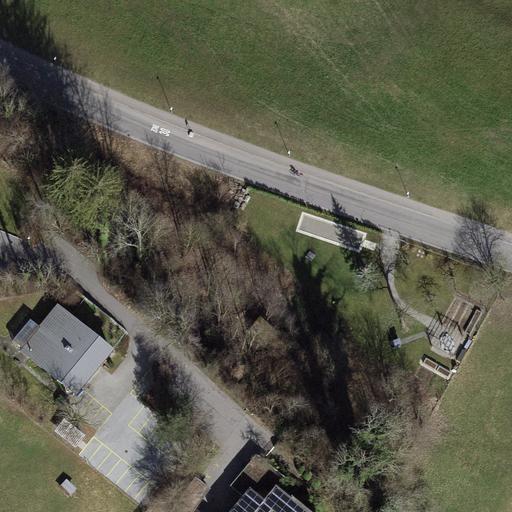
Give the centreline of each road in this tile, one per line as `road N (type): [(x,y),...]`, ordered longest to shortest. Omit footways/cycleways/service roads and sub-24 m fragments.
road 1 (unclassified): [(0,63),(214,155),(511,258)]
road 2 (residential): [(0,249),(77,276),(256,433)]
